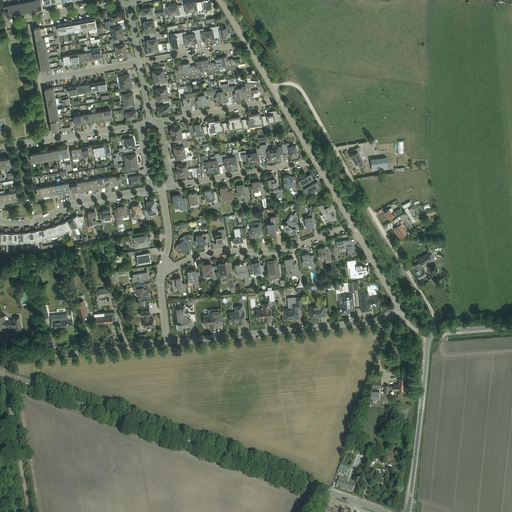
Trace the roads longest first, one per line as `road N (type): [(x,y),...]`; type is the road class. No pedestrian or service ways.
road 1 (tertiary): [(355,502),(0,375)]
road 2 (residential): [(398,308),(220,0)]
road 3 (track): [(272,88),(301,89),(433,315),(430,332)]
road 4 (residential): [(168,342),(358,324),(398,308)]
road 5 (residential): [(162,271),(212,252),(288,250),(345,228)]
road 6 (unclassified): [(407,511),(430,332)]
road 7 (residential): [(0,221),(30,223),(71,204),(149,190)]
road 8 (residential): [(0,147),(140,124)]
road 9 (residential): [(171,186),(306,162)]
road 10 (residential): [(0,361),(134,346)]
road 11 (track): [(26,511),(5,383)]
road 12 (residential): [(0,28),(119,2)]
